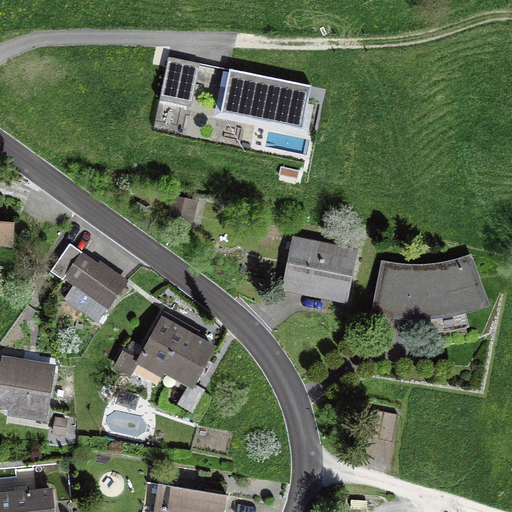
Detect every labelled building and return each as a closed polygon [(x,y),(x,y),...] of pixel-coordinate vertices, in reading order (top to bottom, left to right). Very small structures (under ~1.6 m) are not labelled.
[(309,87),(228,71),(224,91),(225,91),(220,113),(300,129),(305,105),(306,105),(309,87)] [(157,101),(189,108),(195,78),(164,72),(157,101)] [(185,203),(173,200),(169,216),(181,219),(185,203)] [(0,246),(11,247),(13,224),(0,222),(0,246)] [(324,290),(323,296),(342,300),(352,253),(294,242),(286,283),(324,290)] [(67,248),(50,271),(63,280),(79,256),(67,248)] [(96,266),(95,268),(79,256),(63,280),(72,286),(63,299),(96,322),(122,285),(96,266)] [(407,272),(385,269),(376,311),(400,314),(417,315),(429,315),(445,313),(457,310),(480,303),(465,263),(448,268),(428,272),(407,272)] [(191,386),(211,350),(159,321),(137,362),(162,376),(164,371),(191,386)] [(45,420),(52,374),(20,368),(22,361),(2,358),(1,364),(0,363),(0,402),(9,404),(7,415),(45,420)] [(390,443),(396,415),(368,410),(362,437),(390,443)] [(151,511),(222,511),(226,486),(208,483),(207,493),(156,484),(151,511)] [(0,495),(0,511),(50,511),(49,491),(0,495)]
